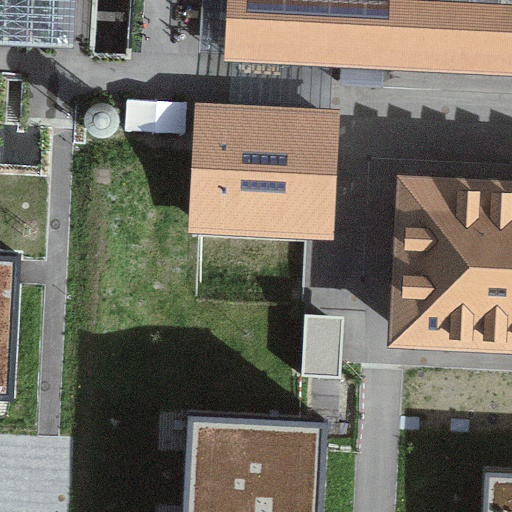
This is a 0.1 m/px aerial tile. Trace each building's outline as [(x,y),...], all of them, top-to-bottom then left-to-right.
[(97,0),(95,53),(126,54),(129,0),(97,0)] [(511,0),(233,0),(231,50),(511,65),(511,0)] [(334,114),(198,109),(193,229),(329,235),(334,114)] [(511,191),(409,186),(401,332),(511,337),(511,191)] [(0,369),(19,370),(25,224),(0,222),(0,369)] [(346,307),(309,305),(307,364),(344,366),(346,307)] [(316,511),(321,431),(193,424),(187,511),(316,511)] [(511,511),(511,483),(492,483),(490,511),(511,511)]
